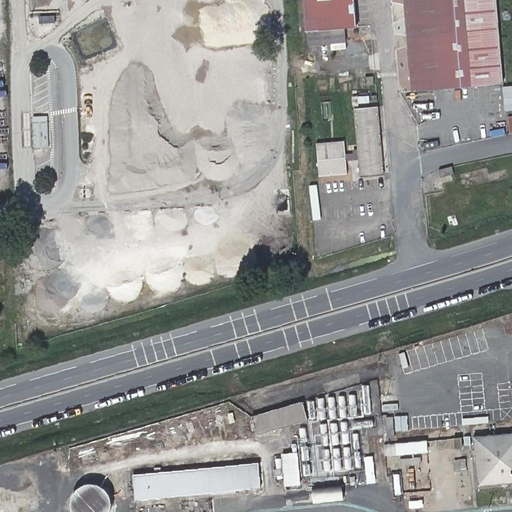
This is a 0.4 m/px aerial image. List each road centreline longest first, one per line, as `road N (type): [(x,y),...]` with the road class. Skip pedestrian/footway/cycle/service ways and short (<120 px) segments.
road 1 (secondary): [(0,424),(511,270)]
road 2 (secondary): [(511,243),(0,394)]
